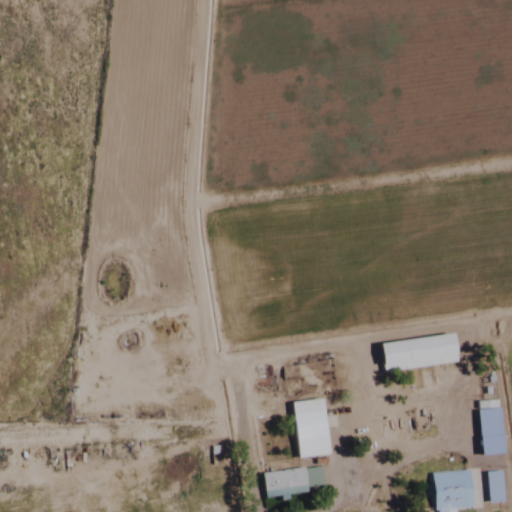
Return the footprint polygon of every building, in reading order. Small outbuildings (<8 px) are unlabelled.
[(446,334),(372,345),(376,375),(450,364),(446,334)] [(292,461),(323,457),(316,400),(285,404),(292,461)] [(472,410),(474,457),(497,456),(496,409),(472,410)] [(258,499),(301,497),(301,472),(257,473),(258,499)] [(426,475),(427,511),(450,511),(466,510),(464,473),(426,475)] [(497,503),(497,483),(482,483),(482,503),(497,503)]
